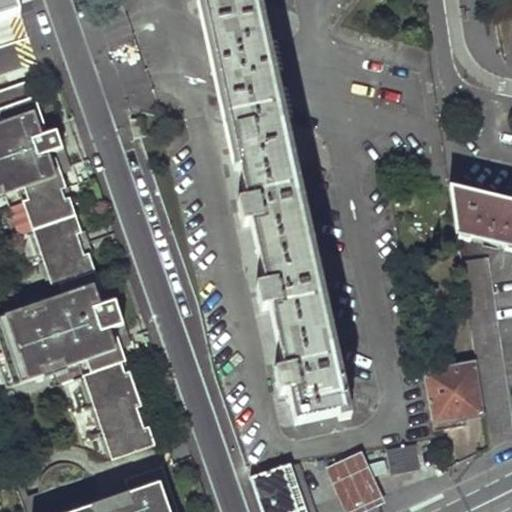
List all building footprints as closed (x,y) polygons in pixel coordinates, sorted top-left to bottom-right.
[(15,0),(0,0),(0,19),(20,13),(15,0)] [(197,0),(200,12),(212,66),(242,206),(234,209),(239,232),(247,230),(261,289),(252,292),(257,316),(266,315),(279,374),(270,376),(275,398),(284,397),(292,429),(341,417),(267,81),(255,26),(249,0),(197,0)] [(0,201),(18,195),(55,305),(43,309),(45,316),(23,324),(20,317),(0,323),(0,393),(42,380),(40,372),(61,366),(64,372),(76,369),(109,466),(153,451),(146,433),(142,435),(134,414),(139,413),(127,377),(123,379),(119,368),(124,367),(117,347),(112,349),(107,335),(123,331),(114,306),(99,311),(98,308),(104,307),(88,259),(83,260),(76,240),(81,238),(69,203),(64,204),(61,195),(66,193),(61,179),(55,181),(48,159),(63,154),(57,135),(42,141),(40,134),(46,132),(36,103),(33,104),(28,87),(0,96),(0,201)] [(141,118),(130,120),(133,139),(145,137),(141,118)] [(70,176),(63,154),(48,159),(55,181),(70,176)] [(511,202),(447,187),(455,233),(511,247),(511,202)] [(81,238),(76,240),(83,260),(88,259),(91,258),(85,237),(81,238)] [(482,417),(487,450),(511,438),(511,426),(487,257),(457,262),(474,354),(474,363),(482,417)] [(43,309),(20,317),(23,324),(45,316),(43,309)] [(127,344),(123,331),(107,335),(112,349),(117,347),(127,344)] [(482,417),(474,363),(427,368),(426,364),(422,366),(432,432),(465,425),(465,419),(482,417)] [(42,380),(64,372),(61,366),(40,372),(42,380)] [(146,433),(139,413),(134,414),(142,435),(146,433)] [(406,445),(386,450),(391,475),(412,470),(406,445)] [(361,451),(324,468),(335,492),(344,511),(364,511),(385,502),(373,476),(361,451)] [(263,511),(305,511),(301,500),(289,467),(252,481),(263,511)] [(125,500),(88,511),(171,511),(159,473),(120,486),(125,500)]
